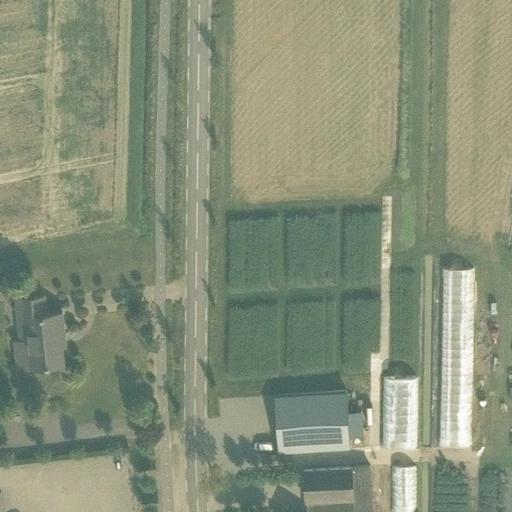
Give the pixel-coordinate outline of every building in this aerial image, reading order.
[(478,262),(442,261),(439,445),(475,445),(478,262)] [(16,370),(35,368),(64,364),(61,338),(65,338),(62,312),(46,313),(44,296),(17,298),(22,340),(13,341),(16,370)] [(417,377),(384,376),(383,448),(417,447),(417,377)] [(352,394),(280,394),(280,450),(352,450),(352,394)] [(371,465),(353,466),(355,491),(373,489),(371,465)] [(416,465),(391,465),(391,511),(416,511),(416,465)] [(356,511),(355,491),(353,466),(304,469),(306,511),(356,511)]
